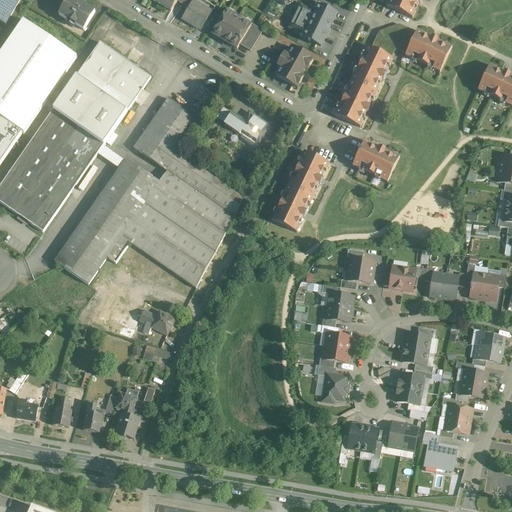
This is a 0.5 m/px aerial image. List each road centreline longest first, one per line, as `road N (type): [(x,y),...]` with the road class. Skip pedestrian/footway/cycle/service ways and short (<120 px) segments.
road 1 (tertiary): [(0,445),(387,511)]
road 2 (residential): [(123,0),(307,113)]
road 3 (residential): [(511,327),(440,315),(399,322),(368,351),(369,405)]
road 4 (residential): [(511,379),(467,511)]
road 5 (residential): [(365,0),(307,113)]
